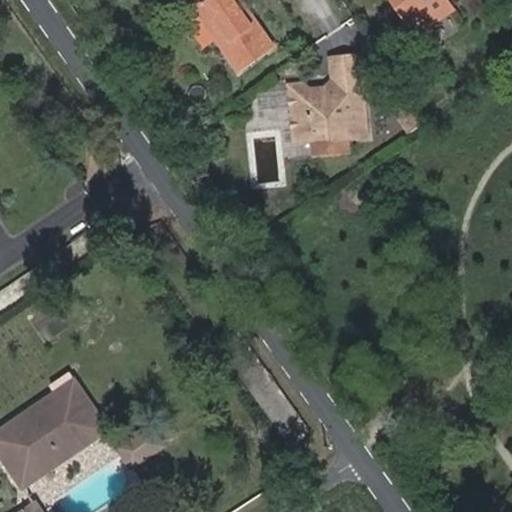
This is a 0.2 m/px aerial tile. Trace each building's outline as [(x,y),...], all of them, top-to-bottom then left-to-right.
[(203,0),(197,5),(194,7),(240,72),(275,47),(241,0),(203,0)] [(393,0),(418,34),(452,10),(444,0),(393,0)] [(333,60),(335,80),(361,78),(359,56),(333,60)] [(361,78),(335,80),(326,89),(310,91),(304,84),(291,85),(297,142),(317,140),(323,132),(347,130),(347,137),(368,135),(361,78)] [(317,140),(319,159),(349,156),(347,137),(347,130),(323,132),(317,140)] [(0,440),(30,486),(54,470),(50,464),(93,436),(97,443),(118,429),(87,383),(69,396),(63,388),(14,423),(18,428),(0,439),(0,440)] [(138,468),(171,447),(160,429),(127,450),(138,468)] [(50,464),(54,470),(97,443),(93,436),(50,464)]
